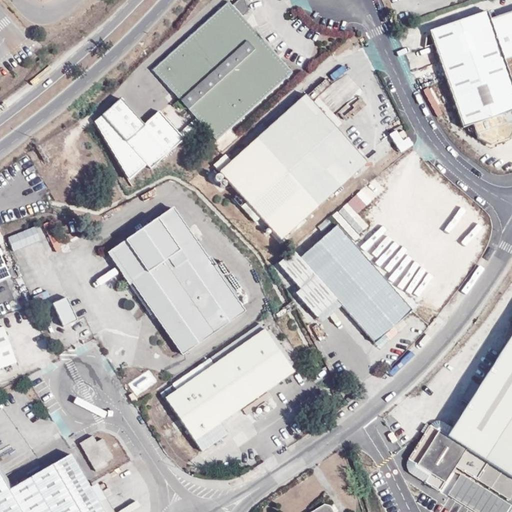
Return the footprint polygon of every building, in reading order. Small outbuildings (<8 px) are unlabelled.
[(179,100),(195,118),(216,141),(292,73),(279,59),(283,55),(278,51),(275,54),(241,17),(248,11),(244,0),(237,0),(231,5),(228,2),(152,70),(179,100)] [(511,130),(511,118),(510,112),(511,111),(511,86),(490,23),(486,13),(501,7),(505,18),(511,15),(511,0),(489,0),(425,22),(428,32),(461,129),(472,125),(477,139),(491,145),(507,140),(511,130)] [(490,23),(505,18),(501,7),(486,13),(490,23)] [(306,96),(305,95),(255,140),(221,171),(247,202),(240,207),(254,223),(260,217),(280,240),(315,208),(366,163),(335,129),(340,124),(318,99),(312,104),(311,102),(331,85),(325,79),(306,96)] [(145,163),(148,166),(183,138),(159,108),(142,122),(121,96),(88,122),(130,175),(145,163)] [(172,107),(188,124),(195,118),(179,100),(172,107)] [(412,143),(407,135),(401,138),(396,128),(388,132),(398,151),(412,143)] [(206,145),(200,138),(194,143),(199,150),(206,145)] [(387,138),(381,142),(388,151),(394,147),(387,138)] [(195,151),(188,145),(184,151),(190,156),(195,151)] [(410,177),(421,187),(434,173),(423,163),(410,177)] [(387,169),(336,208),(348,223),(372,204),(368,199),(394,178),(387,169)] [(435,191),(446,180),(438,171),(426,182),(435,191)] [(110,252),(182,355),(244,312),(237,301),(241,299),(233,288),(230,290),(222,278),(230,272),(223,261),(214,267),(172,208),(110,252)] [(376,342),(411,310),(337,228),(302,260),(376,342)] [(0,282),(10,278),(0,254),(0,282)] [(63,327),(71,323),(77,320),(66,297),(52,304),(63,327)] [(260,324),(173,384),(177,390),(264,330),(260,324)] [(0,327),(0,367),(16,362),(3,327),(0,327)] [(294,372),(264,330),(177,390),(165,398),(202,452),(227,434),(219,423),(294,372)] [(511,335),(494,363),(453,427),(442,421),(437,420),(433,422),(429,425),(426,423),(421,431),(424,434),(407,461),(406,465),(407,469),(410,473),(439,492),(455,466),(487,486),(509,501),(511,496),(511,335)] [(130,395),(129,396),(133,403),(137,400),(133,393),(130,395)] [(102,434),(70,447),(80,472),(112,459),(102,434)] [(0,511),(103,511),(89,487),(70,454),(8,490),(0,475),(0,511)] [(112,511),(96,483),(89,487),(103,511),(112,511)] [(478,490),(469,485),(461,498),(456,505),(467,511),(490,511),(497,503),(478,490)]
